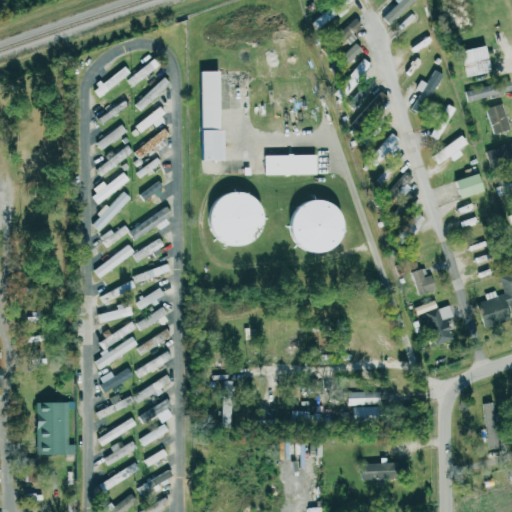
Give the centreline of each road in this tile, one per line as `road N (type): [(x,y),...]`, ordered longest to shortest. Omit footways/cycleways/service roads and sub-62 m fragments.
road 1 (residential): [(240,78),(248,139),(333,136),(414,364),(431,378),(463,382)]
road 2 (residential): [(484,368),(371,13)]
road 3 (residential): [(177,302),(171,59),(141,43),(112,54),(90,82)]
road 4 (residential): [(10,511),(4,193)]
road 5 (residential): [(90,82),(87,374)]
road 6 (residential): [(451,511),(452,399),(468,377),(511,358)]
road 7 (residential): [(88,511),(87,374)]
road 8 (residential): [(178,511),(179,387)]
